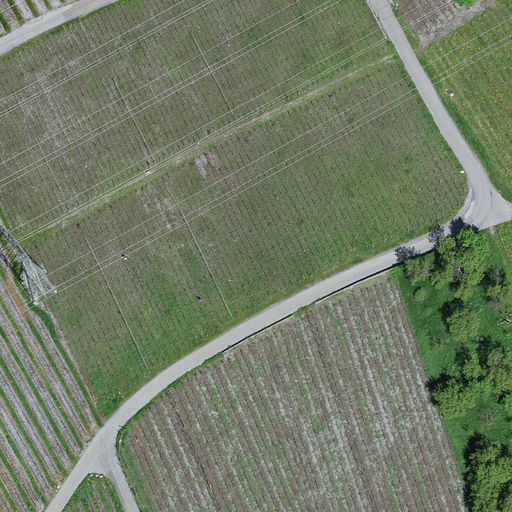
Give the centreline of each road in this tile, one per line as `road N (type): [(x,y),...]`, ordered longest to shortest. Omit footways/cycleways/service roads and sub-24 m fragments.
road 1 (unclassified): [(109,448),(114,425),(186,363),(297,301),(461,229),(481,202)]
road 2 (unclassified): [(378,0),(474,174),(481,202)]
